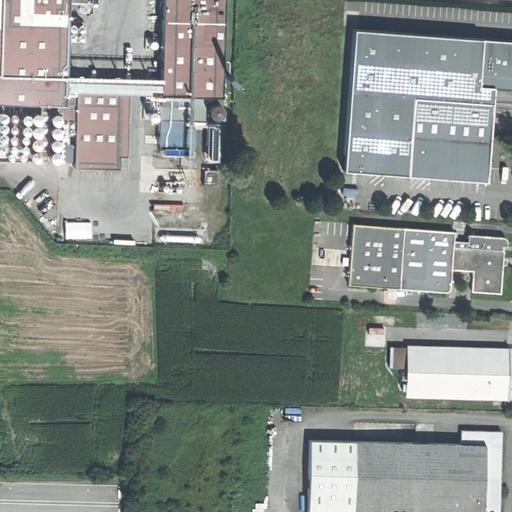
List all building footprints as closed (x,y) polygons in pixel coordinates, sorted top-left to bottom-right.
[(0,0),(0,103),(40,104),(38,162),(48,162),(50,105),(64,105),(64,103),(75,104),(73,168),(118,169),(122,81),(76,80),(76,82),(65,81),(67,4),(67,0),(0,0)] [(162,0),(160,93),(205,95),(221,95),(224,0),(162,0)] [(87,5),(83,4),(80,6),(79,10),(81,13),(85,14),(88,12),(89,8),(87,5)] [(491,112),(493,85),(511,86),(511,37),(354,26),(344,168),(357,169),(407,172),(486,178),(487,167),(489,142),(490,130),(491,112)] [(205,119),(205,95),(160,93),(159,118),(205,119)] [(218,169),(204,169),(203,185),(218,186),(218,169)] [(401,279),(405,229),(354,225),(353,225),(348,286),(447,293),(450,292),(451,290),(451,282),(401,279)] [(455,232),(405,229),(401,279),(451,282),(452,270),(454,247),(455,240),(455,232)] [(470,241),(455,240),(454,247),(504,251),(504,243),(509,244),(510,239),(507,236),(470,234),(470,241)] [(504,251),(454,247),(452,270),(475,271),(474,292),(502,293),(504,272),(505,251),(504,251)] [(508,348),(408,345),(408,350),(407,367),(406,397),(507,400),(508,374),(508,348)] [(407,367),(408,350),(391,349),(391,367),(407,367)] [(460,430),(460,443),(501,444),(501,432),(460,430)] [(355,440),(308,439),(306,511),(352,511),(353,508),(355,440)] [(460,443),(355,440),(353,508),(387,509),(449,510),(499,511),(500,477),(501,444),(460,443)]
